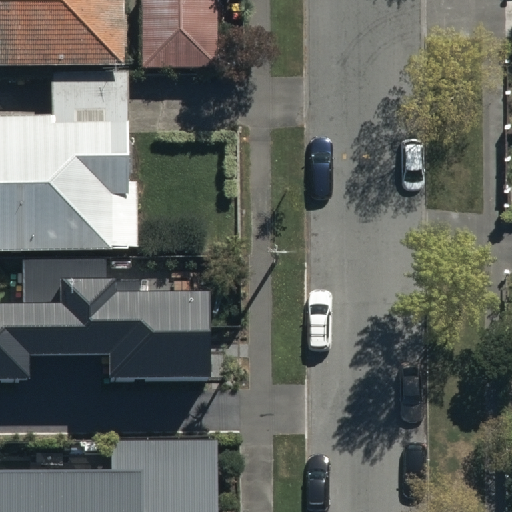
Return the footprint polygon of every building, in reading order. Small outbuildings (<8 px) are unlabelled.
[(0,0),(0,57),(123,57),(123,0),(0,0)] [(211,0),(141,0),(141,64),(212,64),(211,0)] [(0,246),(140,246),(140,173),(127,173),(127,70),(51,70),(51,111),(0,110),(0,246)] [(0,375),(20,376),(19,351),(104,350),(105,383),(205,381),(203,289),(178,289),(177,263),(103,264),(103,254),(12,255),(13,301),(0,300),(0,375)] [(112,459),(0,459),(0,511),(216,511),(217,435),(112,435),(112,459)]
